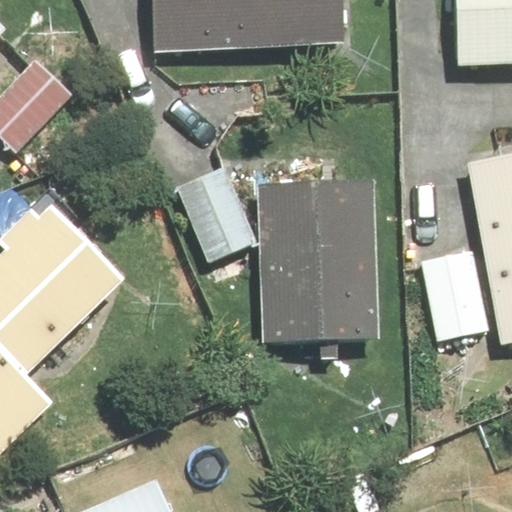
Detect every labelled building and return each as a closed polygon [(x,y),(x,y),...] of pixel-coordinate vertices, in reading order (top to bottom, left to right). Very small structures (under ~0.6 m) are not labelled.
[(149,0),(151,57),(341,52),(339,0),(149,0)] [(511,0),(451,0),(453,72),(511,71),(511,0)] [(71,97),(36,63),(0,99),(0,145),(12,158),(71,97)] [(511,348),(511,161),(463,171),(497,351),(511,348)] [(225,174),(176,193),(206,269),(254,250),(225,174)] [(368,188),(255,191),(259,347),(372,345),(368,188)] [(118,289),(42,214),(0,256),(0,463),(51,413),(22,384),(118,289)] [(474,259),(423,267),(436,344),(488,336),(474,259)] [(103,511),(165,511),(156,490),(103,511)]
